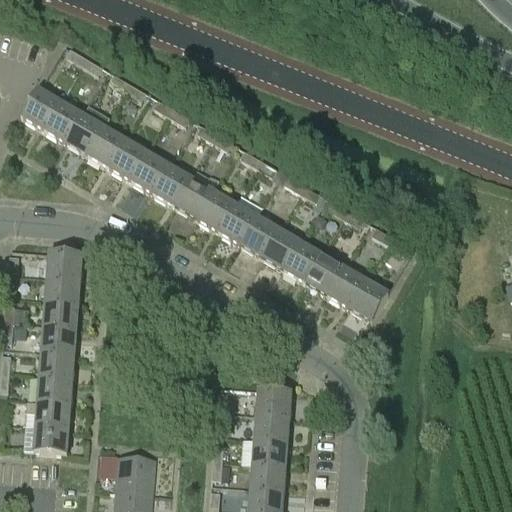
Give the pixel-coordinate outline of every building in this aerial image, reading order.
[(82,73),(87,65),(70,55),(66,64),(82,73)] [(103,74),(87,65),(82,73),(98,83),(103,74)] [(131,91),(114,81),(109,89),(126,99),(131,91)] [(131,91),(126,99),(141,108),(146,100),(131,91)] [(45,137),(62,108),(40,95),(23,124),(45,137)] [(174,116),(158,107),(153,115),(169,124),(174,116)] [(45,137),(67,150),(84,121),(62,108),(45,137)] [(67,150),(89,163),(106,134),(105,134),(110,125),(89,113),(84,121),(67,150)] [(174,116),(169,124),(186,133),(190,126),(174,116)] [(218,142),(201,132),(197,140),(213,149),(218,142)] [(111,175),(127,147),(106,134),(89,163),(111,175)] [(218,142),(213,149),(229,159),(233,151),(218,142)] [(111,175),(132,188),(149,159),(127,147),(111,175)] [(261,167),(245,157),(240,165),(256,175),(261,167)] [(154,201),(171,172),(149,159),(132,188),(154,201)] [(261,167),(256,175),(273,184),(277,176),(261,167)] [(154,201),(176,214),(193,185),(171,172),(154,201)] [(305,193),(288,183),(284,191),(300,200),(305,193)] [(197,226),(214,198),(193,185),(176,214),(197,226)] [(305,193),(300,200),(316,210),(321,202),(305,193)] [(197,226),(219,239),(236,211),(214,198),(197,226)] [(348,218),(332,209),(327,216),(344,226),(348,218)] [(241,252),(258,223),(236,211),(219,239),(241,252)] [(348,218),(344,226),(360,235),(364,227),(348,218)] [(241,252),(263,265),(279,236),(258,223),(241,252)] [(392,243),(376,234),(371,242),(387,251),(392,243)] [(284,277),(301,249),(279,236),(263,265),(284,277)] [(392,243),(387,251),(404,261),(408,253),(392,243)] [(284,277),(306,290),(323,262),(301,249),(284,277)] [(48,285),(81,288),(83,262),(50,259),(48,285)] [(328,303),(345,274),(323,262),(306,290),(328,303)] [(8,281),(17,282),(18,264),(9,263),(8,281)] [(328,303),(349,316),(366,287),(345,274),(328,303)] [(8,281),(6,300),(15,301),(17,282),(8,281)] [(81,288),(48,285),(46,310),(79,312),(81,288)] [(389,300),(388,300),(366,287),(349,316),(372,329),(389,300)] [(79,312),(46,310),(44,334),(77,337),(79,312)] [(4,331),(13,332),(15,313),(5,313),(4,331)] [(4,331),(2,350),(12,351),(13,340),(13,332),(4,331)] [(13,332),(13,340),(26,342),(27,333),(13,332)] [(77,337),(44,334),(42,359),(75,362),(77,337)] [(75,362),(42,359),(40,384),(73,386),(75,362)] [(0,379),(0,380),(9,381),(11,363),(1,362),(0,379)] [(0,380),(0,399),(8,400),(9,381),(0,380)] [(73,386),(40,384),(38,409),(71,411),(73,386)] [(258,397),(256,422),(289,425),(291,399),(258,397)] [(217,418),(226,419),(227,400),(218,400),(217,418)] [(71,411),(38,409),(36,433),(69,436),(71,411)] [(217,418),(215,437),(225,438),(226,419),(217,418)] [(254,447),(287,449),(289,425),(256,422),(254,447)] [(69,436),(36,433),(34,459),(67,461),(69,436)] [(252,471),(285,474),(287,449),(254,447),(252,471)] [(213,468),(222,468),(223,450),(214,449),(213,468)] [(118,466),(115,498),(151,501),(154,468),(118,466)] [(213,468),(211,486),(221,487),(222,471),(222,468),(213,468)] [(222,471),(221,487),(228,488),(230,471),(222,471)] [(250,496),(283,499),(285,474),(252,471),(250,496)] [(248,511),(282,511),(283,499),(250,496),(248,511)] [(150,511),(151,501),(115,498),(113,511),(150,511)] [(209,511),(218,511),(220,499),(210,499),(209,511)]
